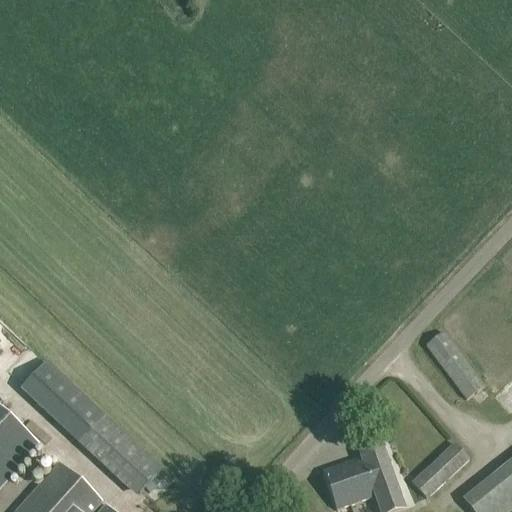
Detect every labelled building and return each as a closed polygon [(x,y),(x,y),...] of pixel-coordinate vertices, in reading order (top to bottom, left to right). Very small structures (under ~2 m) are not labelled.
[(483,388),(455,350),(443,334),(427,348),(467,402),(483,388)] [(137,497),(163,469),(46,362),(20,390),(137,497)] [(0,411),(0,491),(39,447),(0,411)] [(426,500),(468,461),(454,446),(412,486),(426,500)] [(322,474),(335,511),(336,511),(375,499),(379,511),(400,511),(404,511),(383,450),(360,458),(361,461),(322,474)] [(470,511),(508,511),(511,510),(511,463),(463,503),(470,511)] [(60,466),(16,511),(95,511),(103,504),(60,466)]
